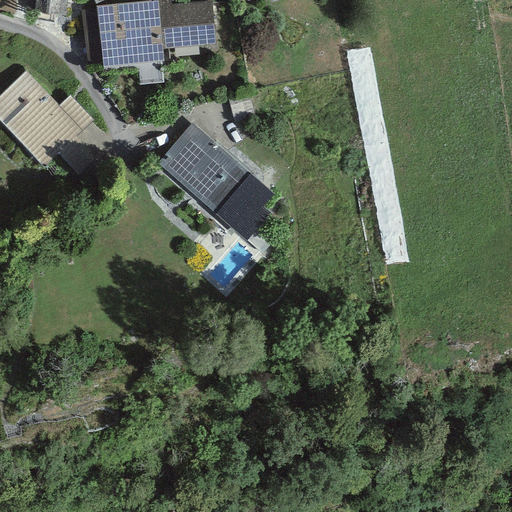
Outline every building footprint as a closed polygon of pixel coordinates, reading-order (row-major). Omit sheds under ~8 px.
[(66,0),(34,0),(34,9),(65,13),(66,0)] [(171,0),(137,0),(96,4),(97,8),(82,10),(86,64),(102,62),(103,64),(163,59),(162,48),(215,43),(211,1),(172,4),(171,0)] [(25,71),(0,95),(0,120),(44,166),(57,153),(80,177),(98,159),(76,136),(93,119),(69,94),(58,105),(25,71)] [(274,192),(192,121),(158,161),(247,238),(269,212),(262,206),(274,192)] [(261,254),(239,235),(204,277),(225,296),(261,254)]
